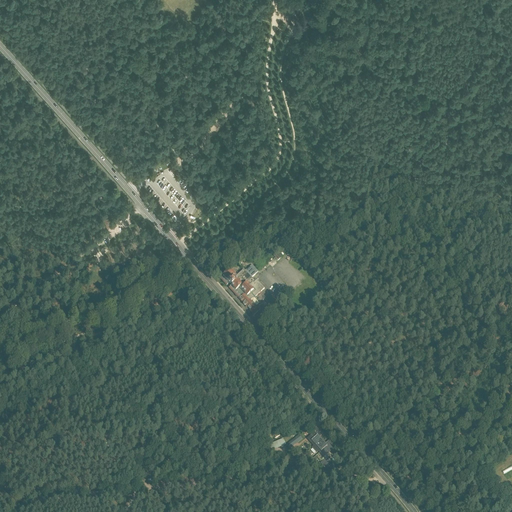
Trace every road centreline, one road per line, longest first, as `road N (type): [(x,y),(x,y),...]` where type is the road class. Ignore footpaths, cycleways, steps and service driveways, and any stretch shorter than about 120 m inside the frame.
road 1 (primary): [(414,511),(0,46)]
road 2 (track): [(389,473),(380,480),(307,473),(105,492),(13,511)]
road 3 (track): [(511,257),(473,274),(432,307),(373,326),(273,310),(251,330)]
road 4 (track): [(218,211),(279,155),(266,80),(278,0)]
road 5 (track): [(170,248),(90,307),(0,341)]
